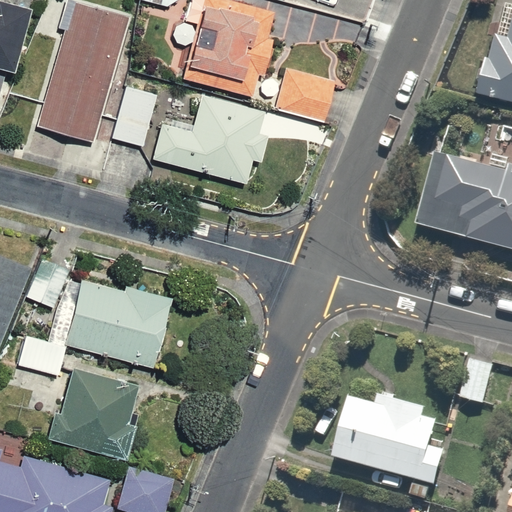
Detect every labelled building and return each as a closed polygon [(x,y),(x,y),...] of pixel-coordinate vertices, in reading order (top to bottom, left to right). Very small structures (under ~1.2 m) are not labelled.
[(14,0),(0,0),(0,89),(21,2),(14,0)] [(121,10),(81,0),(61,0),(28,129),(86,144),(121,10)] [(186,0),(183,19),(191,20),(188,37),(180,80),(246,92),(251,69),(259,70),(271,5),(246,0),(186,0)] [(511,12),(508,31),(493,27),(486,54),(483,53),(474,86),(511,95),(511,12)] [(329,72),(279,64),(272,108),(322,116),(329,72)] [(138,143),(153,89),(121,80),(106,134),(138,143)] [(154,121),(146,159),(243,181),(248,157),(256,158),(263,130),(255,129),(259,108),(194,93),(187,128),(154,121)] [(511,149),(508,165),(429,145),(410,219),(511,244),(511,149)] [(65,263),(37,252),(21,293),(49,304),(65,263)] [(0,323),(24,265),(0,255),(0,323)] [(125,287),(75,276),(61,338),(150,359),(167,289),(127,280),(125,287)] [(64,345),(20,332),(11,361),(55,374),(64,345)] [(483,402),(491,358),(462,353),(455,397),(483,402)] [(48,407),(40,435),(117,457),(129,414),(119,411),(127,381),(68,364),(55,409),(48,407)] [(330,454),(434,477),(442,440),(428,437),(434,410),(344,390),(330,454)] [(19,451),(16,460),(0,455),(0,511),(100,511),(110,476),(19,451)] [(157,511),(168,474),(122,461),(109,505),(132,511),(157,511)]
